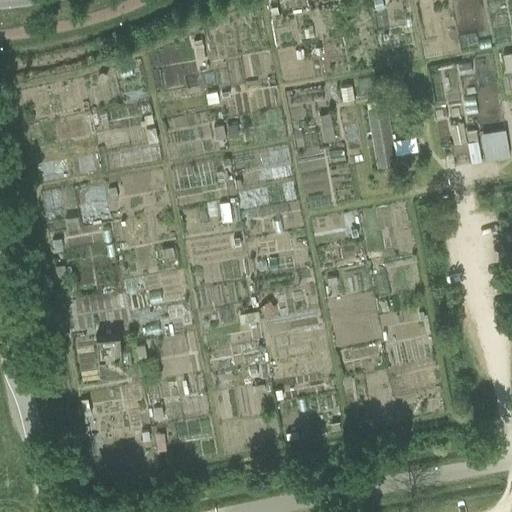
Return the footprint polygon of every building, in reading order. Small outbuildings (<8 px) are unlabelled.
[(380,0),(376,0),(373,1),(375,10),(382,8),(380,0)] [(276,6),(269,7),(271,14),(277,13),(276,6)] [(200,39),(193,41),(195,49),(202,47),(200,39)] [(511,51),(503,53),(506,70),(511,68),(511,51)] [(458,75),(471,73),(469,61),(456,64),(458,75)] [(87,127),(93,126),(87,100),(78,102),(84,124),(86,123),(87,127)] [(375,165),(396,162),(386,106),(366,109),(375,165)] [(42,121),(53,119),(51,107),(40,109),(42,121)] [(329,113),(318,115),(321,127),(331,125),(329,113)] [(150,114),(143,115),(145,123),(152,122),(150,114)] [(40,138),(56,135),(53,122),(37,125),(40,138)] [(461,122),(449,124),(452,143),(465,141),(461,122)] [(235,124),(226,125),(228,137),(237,135),(235,124)] [(222,125),(213,127),(215,139),(225,137),(222,125)] [(153,127),(145,128),(148,142),(156,141),(153,127)] [(474,129),(465,130),(467,141),(476,139),(474,129)] [(506,142),(482,146),(485,160),(509,156),(506,142)] [(115,187),(107,189),(110,201),(117,199),(115,187)] [(77,216),(65,218),(67,229),(79,227),(77,216)] [(169,225),(158,227),(160,235),(171,233),(169,225)] [(63,264),(55,266),(57,277),(65,275),(63,264)] [(257,310),(239,313),(241,322),(258,319),(257,310)] [(96,360),(120,359),(119,335),(95,337),(96,360)] [(144,344),(136,345),(138,357),(146,356),(144,344)] [(319,386),(307,388),(309,396),(321,394),(319,386)] [(151,419),(163,417),(161,406),(149,409),(151,419)] [(130,413),(132,425),(144,423),(142,411),(130,413)] [(70,489),(81,487),(79,475),(67,478),(70,489)]
